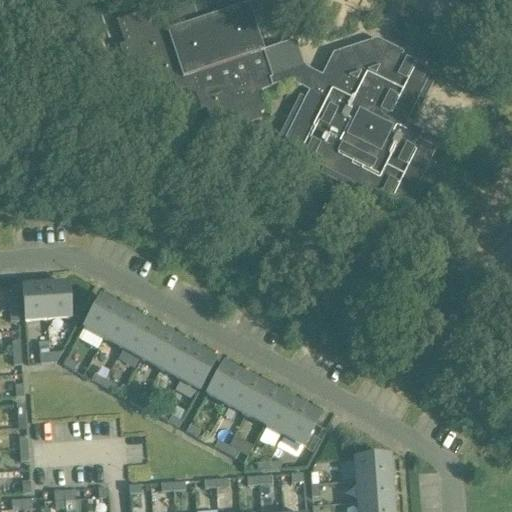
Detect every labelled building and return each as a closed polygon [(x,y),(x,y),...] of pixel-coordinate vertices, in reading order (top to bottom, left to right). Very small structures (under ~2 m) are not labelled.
[(149,12),(117,23),(125,46),(119,48),(128,73),(133,71),(141,95),(173,84),(184,118),(205,111),(212,131),(216,129),(218,135),(261,120),(259,115),(264,113),(257,93),(288,83),(308,93),(305,100),(300,98),(278,142),(283,145),(280,149),(323,170),(321,175),(365,198),(367,193),(406,212),(408,208),(413,210),(435,166),(430,163),(436,150),(419,142),(423,133),(406,125),(408,122),(413,124),(436,80),(430,77),(432,73),(405,60),(402,58),(404,53),(377,40),(332,55),(321,76),(304,68),(295,41),(264,52),(248,5),(234,10),(231,0),(201,0),(191,4),(191,5),(151,18),(149,12)] [(266,0),(264,0),(255,3),(258,11),(269,8),(266,0)] [(424,42),(416,57),(469,84),(473,76),(444,61),(448,54),(424,42)] [(67,286),(44,288),(47,322),(69,321),(67,286)] [(47,322),(44,288),(22,289),(24,324),(47,322)] [(8,300),(9,313),(17,312),(16,300),(8,300)] [(102,341),(119,310),(99,300),(83,330),(102,341)] [(121,351),(138,321),(119,310),(102,341),(121,351)] [(18,324),(17,312),(9,313),(10,325),(18,324)] [(140,362),(157,331),(138,321),(121,351),(140,362)] [(159,372),(176,341),(157,331),(140,362),(159,372)] [(178,382),(195,351),(176,341),(159,372),(178,382)] [(11,344),(12,356),(20,355),(19,343),(11,344)] [(49,345),(38,346),(39,358),(50,357),(49,345)] [(56,365),(61,355),(54,351),(51,357),(51,365),(56,365)] [(215,362),(195,351),(178,382),(198,393),(215,362)] [(21,367),(20,355),(12,356),(13,368),(21,367)] [(51,365),(51,357),(50,357),(39,358),(39,366),(51,365)] [(73,374),(77,367),(66,361),(62,368),(73,374)] [(226,408),(242,377),(222,366),(206,397),(226,408)] [(101,389),(105,382),(94,376),(90,383),(101,389)] [(245,418),(261,387),(242,377),(226,408),(245,418)] [(116,388),(105,382),(101,389),(112,395),(116,388)] [(14,388),(15,400),(23,399),(23,387),(14,388)] [(264,428),(280,398),(261,387),(245,418),(264,428)] [(143,402),(132,397),(128,404),(139,410),(143,402)] [(283,439),(299,408),(280,398),(264,428),(283,439)] [(150,415),(153,408),(143,402),(139,410),(150,415)] [(16,408),(17,420),(25,420),(24,408),(16,408)] [(319,419),(299,408),(283,439),(303,449),(319,419)] [(178,431),(182,423),(171,418),(167,425),(178,431)] [(196,440),(200,433),(189,428),(185,435),(196,440)] [(18,440),(19,452),(27,452),(26,440),(18,440)] [(225,456),(228,449),(217,443),(213,450),(225,456)] [(239,454),(228,449),(225,456),(235,461),(239,454)] [(28,464),(27,452),(19,452),(20,464),(28,464)] [(388,459),(353,461),(355,484),(390,482),(388,459)] [(281,472),(281,464),(268,465),(269,473),(281,472)] [(269,473),(268,465),(256,466),(257,474),(269,473)] [(318,487),(317,475),(309,476),(310,487),(318,487)] [(291,485),(303,484),(302,476),(290,477),(291,485)] [(271,487),(270,478),(258,479),(259,487),(271,487)] [(259,487),(258,479),(246,480),(247,488),(259,487)] [(216,491),(215,482),(203,483),(204,491),(216,491)] [(228,490),(227,482),(215,482),(216,491),(228,490)] [(392,503),(390,482),(355,484),(357,506),(392,503)] [(21,484),(22,496),(30,496),(30,484),(21,484)] [(185,493),(184,485),(172,486),(173,494),(185,493)] [(173,494),(172,486),(160,486),(161,495),(173,494)] [(319,499),(318,487),(310,487),(311,500),(319,499)] [(129,497),(141,496),(140,488),(128,489),(129,497)] [(98,501),(108,500),(108,490),(98,491),(98,501)] [(64,503),(64,493),(53,494),(54,504),(64,503)] [(74,503),(74,493),(64,493),(64,503),(74,503)] [(30,511),(32,511),(31,502),(21,503),(21,511),(30,511)] [(21,511),(21,503),(11,503),(11,511),(21,511)] [(64,511),(64,503),(54,504),(54,511),(64,511)] [(392,511),(392,503),(357,506),(357,511),(392,511)]
